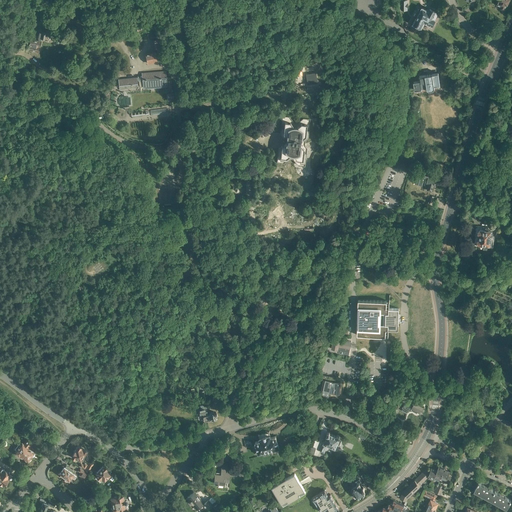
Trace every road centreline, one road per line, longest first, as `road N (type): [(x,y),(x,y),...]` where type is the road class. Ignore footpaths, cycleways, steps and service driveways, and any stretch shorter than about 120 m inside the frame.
road 1 (tertiary): [(432,419),(441,333),(437,255),(492,74)]
road 2 (unknown): [(84,77),(105,126),(129,141),(179,150),(190,242),(219,285),(270,314)]
road 3 (residential): [(412,456),(346,418),(299,408),(203,436)]
road 4 (track): [(259,276),(268,331),(242,373),(231,428)]
